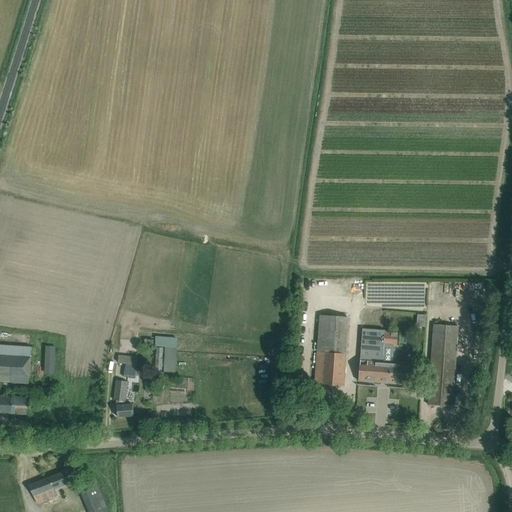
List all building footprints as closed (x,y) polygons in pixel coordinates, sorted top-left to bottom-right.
[(320,315),(316,383),(343,385),(348,317),(320,315)] [(465,339),(457,338),(458,325),(434,324),(428,404),(452,406),(456,353),(464,354),(465,339)] [(362,329),(358,380),(408,384),(409,375),(415,375),(416,364),(393,362),(394,345),(397,345),(398,332),(385,331),(384,329),(362,328),(362,329)] [(31,347),(0,344),(0,380),(28,383),(31,347)] [(45,345),(44,373),(54,373),(55,346),(45,345)] [(155,371),(161,372),(163,347),(157,347),(155,371)] [(125,363),(124,376),(135,377),(136,374),(139,375),(139,368),(136,368),(137,358),(120,356),(119,363),(125,363)] [(64,380),(44,378),(43,394),(63,396),(64,380)] [(117,380),(114,400),(116,400),(118,416),(134,415),(133,404),(125,404),(125,401),(127,381),(117,380)] [(0,412),(30,414),(31,397),(14,396),(14,390),(7,389),(7,393),(4,393),(4,394),(1,394),(1,396),(0,395),(0,412)] [(65,471),(29,486),(37,502),(57,495),(54,488),(70,481),(65,471)] [(90,511),(108,511),(92,475),(81,479),(83,485),(80,487),(90,511)]
